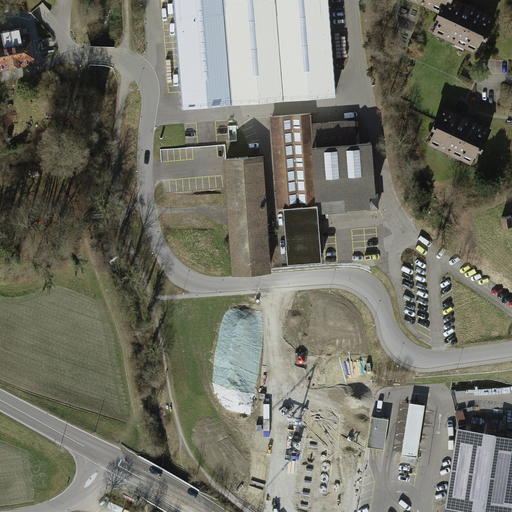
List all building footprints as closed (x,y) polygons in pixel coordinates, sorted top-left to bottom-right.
[(173,0),(182,107),(334,95),(326,0),(173,0)] [(423,0),(445,10),(449,0),(423,0)] [(494,18),(454,0),(449,0),(445,10),(435,32),(479,52),(494,18)] [(0,37),(0,38),(0,37),(0,70),(35,65),(30,33),(21,34),(20,27),(0,30),(0,37)] [(8,102),(0,101),(0,115),(7,116),(8,102)] [(433,128),(426,144),(476,167),(492,130),(440,107),(431,127),(433,128)] [(270,117),(277,206),(316,203),(316,200),(341,198),(342,208),(368,206),(368,211),(380,210),(378,196),(375,196),(371,142),(356,143),(355,123),(310,126),(309,114),(270,117)] [(262,155),(222,158),(229,275),(269,272),(262,155)] [(316,207),(281,209),(285,264),(319,262),(316,207)] [(511,214),(500,217),(502,226),(511,224),(511,214)] [(424,404),(410,402),(403,453),(417,455),(424,404)] [(372,416),(367,446),(384,448),(389,418),(372,416)] [(511,511),(511,437),(459,429),(446,511),(511,511)] [(416,457),(402,454),(401,461),(415,463),(416,457)]
